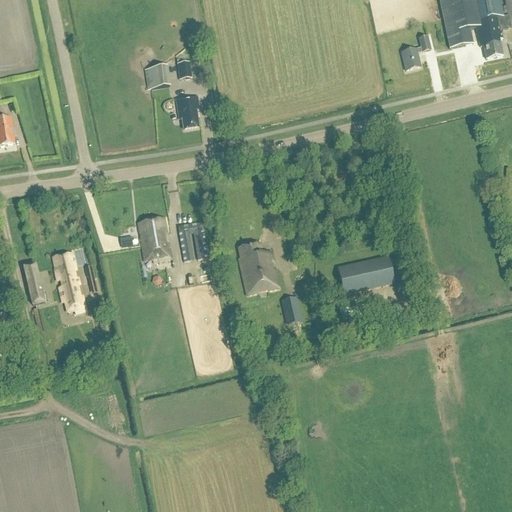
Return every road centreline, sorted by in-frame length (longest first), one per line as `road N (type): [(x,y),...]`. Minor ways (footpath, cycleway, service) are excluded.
road 1 (tertiary): [(88,181),(242,156),(511,91)]
road 2 (track): [(0,203),(49,403),(99,434),(141,446)]
road 3 (unclassified): [(88,181),(50,0)]
